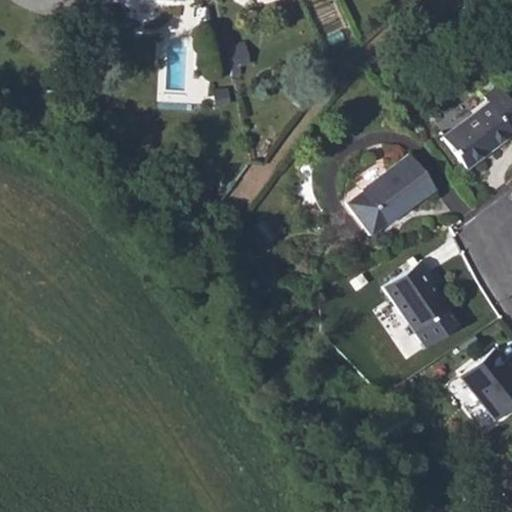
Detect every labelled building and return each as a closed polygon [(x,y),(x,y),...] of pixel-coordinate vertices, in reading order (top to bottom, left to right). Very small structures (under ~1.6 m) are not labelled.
[(442,137),(465,169),(511,133),(511,132),(508,128),(511,124),(511,102),(498,85),(483,96),(488,102),(442,137)] [(386,224),(434,187),(408,152),(359,190),(361,192),(345,203),(369,234),(385,222),(386,224)] [(251,230),(261,246),(274,237),(264,220),(251,230)] [(446,309),(432,290),(427,281),(432,277),(420,259),(381,287),(412,332),(446,309)] [(438,286),(432,277),(427,281),(432,290),(438,286)] [(457,376),(494,421),(511,405),(511,374),(491,349),(457,376)]
